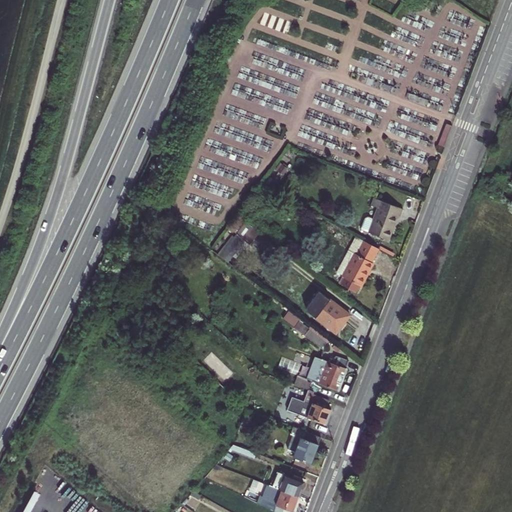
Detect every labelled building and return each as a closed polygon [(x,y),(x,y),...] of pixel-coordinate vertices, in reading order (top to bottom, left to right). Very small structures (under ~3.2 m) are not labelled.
[(437,130),(445,133),(451,118),(443,115),(437,130)] [(434,139),(442,141),(445,133),(437,130),(434,139)] [(400,200),(370,189),(368,196),(375,199),(371,212),(365,210),(362,211),(358,222),(386,232),(390,221),(395,208),(397,209),(400,200)] [(229,262),(244,240),(250,244),(258,233),(244,222),(235,234),(230,230),(215,252),(229,262)] [(354,247),(341,271),(344,272),(340,279),(354,286),(357,279),(359,281),(366,269),(373,257),(370,256),(377,242),(363,235),(356,248),(354,247)] [(328,298),(314,316),(333,330),(340,321),(347,313),(328,298)] [(293,327),(322,349),(327,343),(297,321),(293,327)] [(309,378),(337,388),(341,377),(346,361),(334,357),(333,360),(329,359),(328,362),(316,358),(309,378)] [(281,359),(279,365),(297,371),(299,364),(281,359)] [(298,377),(295,383),(308,387),(310,382),(298,377)] [(334,396),(312,389),(308,400),(291,394),(286,407),(326,421),(329,411),(334,396)] [(247,408),(243,417),(251,420),(255,411),(247,408)] [(316,449),(321,435),(293,425),(291,433),(295,434),(291,447),(296,449),(295,454),(312,460),(316,449)] [(279,487),(284,488),(299,494),(302,486),(305,477),(285,471),(279,487)] [(198,485),(193,491),(205,498),(209,491),(198,485)] [(229,494),(215,487),(212,494),(225,501),(229,494)] [(299,494),(284,488),(279,503),(264,496),(261,503),(279,511),(284,511),(286,506),(294,508),(295,504),(299,494)]
